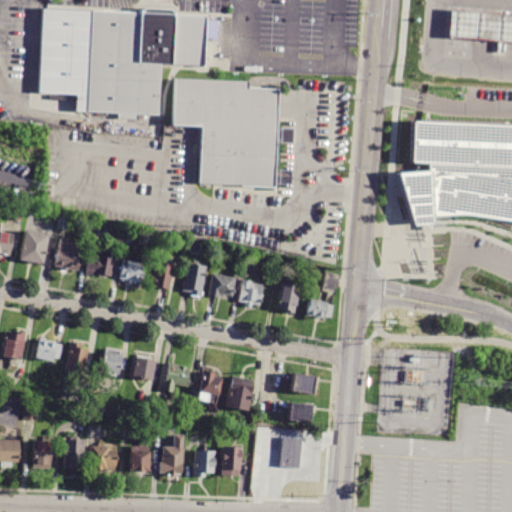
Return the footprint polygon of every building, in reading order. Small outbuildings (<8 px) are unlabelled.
[(211,13),(40,6),(36,93),(73,94),(73,111),(157,114),(159,64),(209,66),(211,13)] [(511,12),(458,8),(456,34),(511,39),(511,12)] [(198,184),(296,188),(297,170),(279,170),(280,142),(300,143),(301,125),(280,124),(281,89),(253,88),(254,81),(175,77),(173,128),(201,129),(198,184)] [(400,174),(417,227),(437,225),(436,218),(466,217),(511,224),(511,126),(416,123),(415,164),(430,165),(430,173),(400,174)] [(10,205),(7,219),(22,222),(25,208),(10,205)] [(60,216),(58,230),(67,232),(69,218),(60,216)] [(0,227),(0,258),(3,259),(4,256),(11,257),(15,235),(4,233),(5,228),(0,227)] [(124,229),(122,242),(131,244),(134,231),(124,229)] [(26,232),(20,260),(44,265),(50,236),(26,232)] [(62,238),(55,267),(80,273),(82,263),(78,262),(82,242),(62,238)] [(157,246),(155,254),(161,255),(163,247),(157,246)] [(90,257),(87,273),(112,278),(116,256),(108,254),(107,258),(98,256),(98,259),(90,257)] [(124,261),(121,280),(127,281),(127,283),(133,285),(134,282),(144,284),(146,275),(142,274),(144,265),(124,261)] [(155,263),(151,287),(170,290),(174,267),(155,263)] [(189,264),(183,292),(191,293),(190,297),(202,299),(208,267),(189,264)] [(327,268),(323,289),(335,291),(340,287),(343,271),(327,268)] [(213,275),(209,297),(220,299),(220,296),(225,297),(225,295),(233,297),(236,279),(213,275)] [(243,281),(239,303),(246,304),(246,308),(253,309),(253,306),(262,307),(265,287),(252,285),(253,283),(243,281)] [(281,285),(277,309),(283,310),(283,313),(296,315),(301,289),(281,285)] [(310,301),(307,316),(332,321),(335,306),(310,301)] [(6,330),(1,358),(21,361),(26,334),(6,330)] [(39,340),(36,360),(53,363),(54,359),(60,360),(63,344),(39,340)] [(70,343),(65,374),(84,377),(89,347),(70,343)] [(106,350),(102,376),(114,378),(114,375),(120,376),(124,352),(106,350)] [(137,360),(134,379),(155,383),(158,364),(137,360)] [(170,365),(165,391),(174,393),(175,385),(191,388),(192,380),(190,379),(192,369),(170,365)] [(204,373),(198,402),(218,406),(223,380),(215,379),(216,375),(204,373)] [(296,376),(294,393),(315,396),(318,378),(296,376)] [(233,378),(228,408),(251,412),(255,382),(233,378)] [(293,404),(291,422),(311,425),(314,407),(293,404)] [(24,407),(24,420),(38,421),(38,407),(24,407)] [(122,416),(121,435),(134,435),(135,417),(122,416)] [(0,441),(0,468),(12,469),(12,463),(20,463),(20,441),(16,441),(16,430),(6,429),(6,441),(0,441)] [(163,448),(163,464),(160,464),(160,475),(164,475),(163,478),(178,478),(178,474),(183,474),(184,437),(176,437),(176,448),(163,448)] [(283,438),(281,468),(300,469),(302,440),(283,438)] [(65,441),(64,471),(84,472),(85,441),(65,441)] [(35,442),(33,471),(51,472),(53,443),(35,442)] [(92,447),(91,473),(115,474),(115,453),(110,453),(110,447),(92,447)] [(132,448),(131,472),(151,473),(152,449),(132,448)] [(223,448),(222,477),(240,478),(241,454),(239,453),(239,449),(223,448)] [(195,451),(194,478),(206,479),(206,475),(215,476),(216,452),(195,451)]
